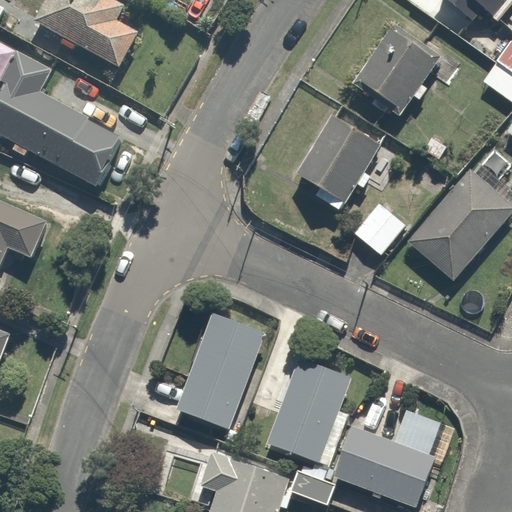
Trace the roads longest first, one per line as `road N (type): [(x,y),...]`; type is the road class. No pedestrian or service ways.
road 1 (residential): [(165,221),(511,388)]
road 2 (residential): [(54,511),(120,313),(165,221)]
road 3 (residential): [(165,221),(231,95),(293,0)]
